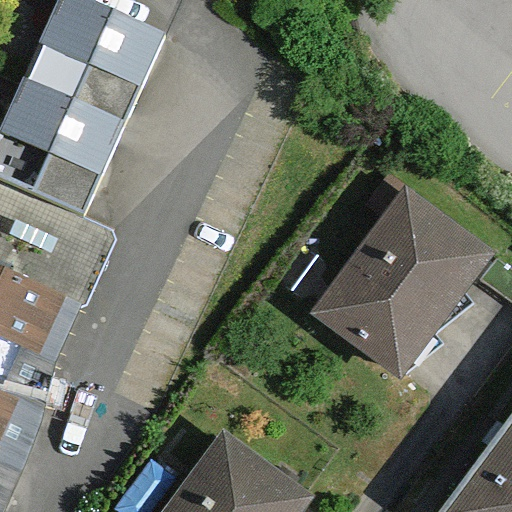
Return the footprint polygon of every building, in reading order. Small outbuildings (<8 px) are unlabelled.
[(186,48),(91,0),(68,0),(0,134),(0,174),(97,223),(186,48)] [(511,254),(422,190),(331,316),(420,381),(511,255),(511,254)] [(98,301),(0,261),(0,385),(17,392),(34,349),(72,365),(98,301)] [(55,409),(0,386),(0,461),(29,473),(55,409)] [(238,432),(178,511),(321,511),(331,500),(238,432)] [(511,511),(511,444),(462,511),(511,511)]
